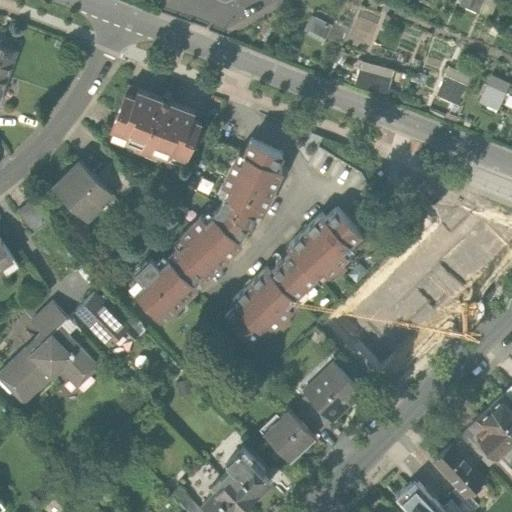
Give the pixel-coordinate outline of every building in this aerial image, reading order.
[(475,0),(474,3),(493,12),(498,0),(475,0)] [(330,41),(339,22),(320,13),(311,32),(330,41)] [(0,74),(10,78),(18,53),(0,47),(0,74)] [(369,60),(364,87),(404,94),(409,67),(369,60)] [(478,74),(457,64),(443,94),(464,104),(478,74)] [(511,77),(499,72),(485,102),(506,111),(511,96),(511,77)] [(0,106),(10,78),(0,74),(0,106)] [(126,96),(110,138),(187,169),(203,127),(193,122),(196,116),(167,104),(137,93),(135,100),(126,96)] [(238,150),(218,195),(225,199),(221,208),(251,229),(258,213),(266,216),(284,172),(279,170),(284,158),(250,142),(245,153),(238,150)] [(78,165),(50,192),(88,230),(116,203),(96,183),(91,177),(78,165)] [(114,165),(96,183),(116,203),(134,185),(114,165)] [(36,200),(16,216),(33,238),(54,223),(36,200)] [(208,211),(173,244),(179,250),(202,275),(205,278),(242,246),(238,241),(251,229),(221,208),(213,216),(208,211)] [(286,253),(290,258),(319,289),(355,256),(352,252),(362,243),(337,217),(327,227),(321,220),(286,253)] [(511,237),(459,217),(341,331),(380,371),(445,308),(441,304),(448,297),(452,301),(511,243),(511,237)] [(0,274),(5,281),(19,271),(0,242),(0,274)] [(144,285),(135,294),(164,323),(197,290),(193,285),(202,275),(179,250),(159,268),(150,260),(134,276),(144,285)] [(319,289),(290,258),(269,278),(298,309),(319,289)] [(233,310),(225,318),(255,350),(298,309),(269,278),(265,274),(230,307),(233,310)] [(95,296),(73,316),(109,351),(136,340),(98,300),(95,296)] [(111,297),(98,300),(136,340),(145,332),(111,297)] [(29,325),(40,338),(45,344),(60,330),(67,322),(52,304),(29,325)] [(40,338),(0,376),(0,387),(24,412),(56,381),(71,396),(98,370),(60,330),(45,344),(40,338)] [(332,363),(303,391),(307,395),(329,418),(332,420),(350,403),(360,393),(332,363)] [(490,407),(511,430),(511,399),(510,402),(503,394),(490,407)] [(329,418),(307,395),(298,403),(301,406),(321,427),(329,418)] [(313,435),(321,427),(301,406),(293,414),(313,435)] [(511,430),(490,407),(489,407),(476,420),(475,422),(468,428),(477,437),(476,437),(497,459),(511,473),(511,430)] [(287,409),(262,433),(290,461),(298,454),(315,437),(313,435),(293,414),(287,409)] [(30,438),(22,428),(15,433),(24,443),(30,438)] [(477,437),(468,428),(459,437),(487,467),(497,459),(476,437),(477,437)] [(140,448),(133,440),(127,446),(134,453),(140,448)] [(230,467),(220,476),(247,503),(270,481),(262,473),(260,470),(263,467),(243,446),(226,463),(230,467)] [(451,446),(434,462),(458,487),(467,497),(468,496),(484,480),(466,462),(451,446)] [(214,490),(201,502),(203,505),(200,508),(203,511),(207,511),(209,511),(210,511),(238,511),(247,503),(220,476),(210,486),(214,490)] [(414,480),(395,498),(408,511),(444,511),(442,509),(414,480)] [(200,508),(179,486),(171,493),(188,511),(202,511),(203,511),(200,508)] [(467,497),(458,487),(448,497),(462,511),(472,511),(478,506),(468,496),(467,497)] [(461,511),(450,500),(442,509),(444,511),(461,511)]
